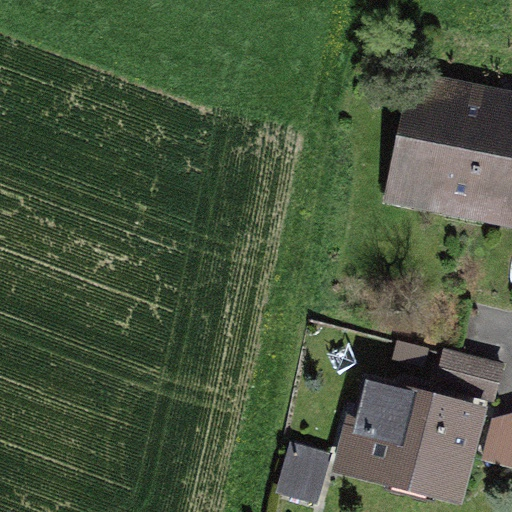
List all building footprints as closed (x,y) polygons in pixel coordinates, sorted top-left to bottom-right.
[(507,213),(511,187),(511,114),(487,109),(489,101),(425,88),(405,184),(442,192),(440,199),(507,213)] [(501,368),(443,353),(436,383),(494,397),(501,368)] [(455,493),(475,413),(370,386),(361,424),(350,421),(339,463),(455,493)] [(511,465),(511,424),(494,420),(484,459),(511,465)] [(328,458),(292,447),(279,490),(316,500),(328,458)]
